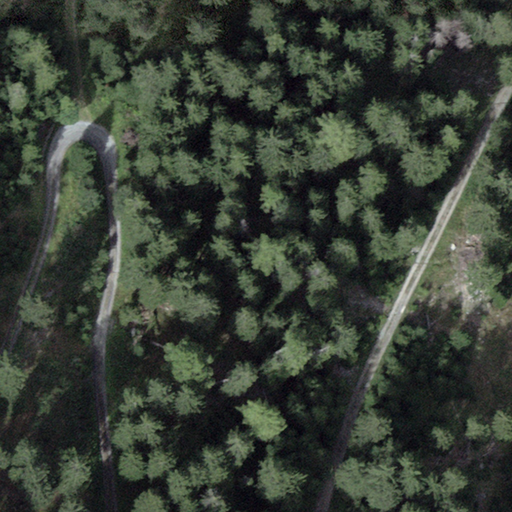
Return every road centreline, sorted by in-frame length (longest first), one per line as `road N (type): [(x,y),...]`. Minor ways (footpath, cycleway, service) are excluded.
road 1 (track): [(511,80),(374,348),(322,511)]
road 2 (track): [(115,511),(101,336),(120,211),(112,151),(87,129)]
road 3 (track): [(87,129),(67,128),(53,154),(42,247),(0,362)]
road 4 (track): [(87,129),(73,0)]
